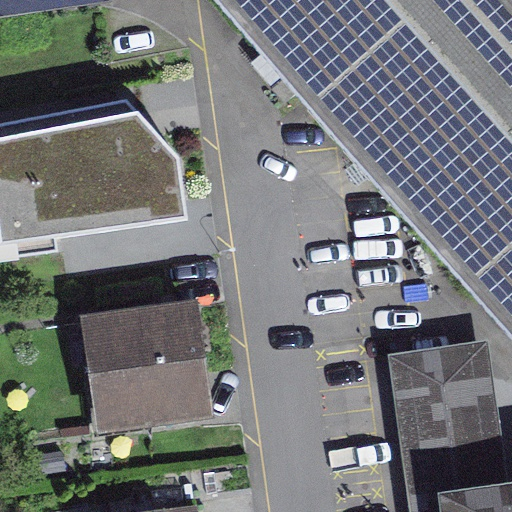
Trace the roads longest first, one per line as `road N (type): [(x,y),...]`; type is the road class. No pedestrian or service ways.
road 1 (residential): [(263,145),(310,511)]
road 2 (motorway): [(305,0),(511,232)]
